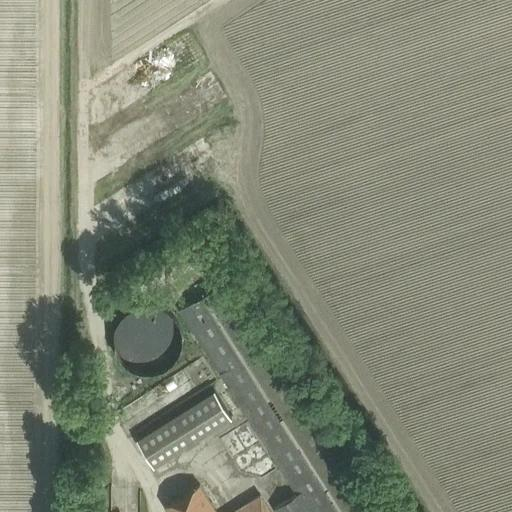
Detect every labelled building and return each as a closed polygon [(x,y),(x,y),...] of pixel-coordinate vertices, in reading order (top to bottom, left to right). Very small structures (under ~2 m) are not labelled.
[(215,104),(238,91),(222,63),(209,70),(216,84),(198,94),(192,84),(149,108),(160,127),(212,98),(215,104)] [(215,133),(169,161),(181,181),(227,153),(215,133)] [(229,281),(180,312),(297,497),(275,511),(353,511),(370,502),(229,281)] [(183,345),(183,341),(183,338),(182,334),(182,331),(180,328),(179,325),(177,322),(176,320),(173,317),(171,315),(168,313),(165,311),(162,310),(159,308),(156,308),(152,307),(149,307),(145,307),(142,308),(138,308),(136,310),(132,311),(130,313),(127,315),(124,317),(122,319),(120,322),(118,325),(117,328),(116,331),(115,334),(115,338),(114,341),(115,345),(115,348),(116,352),(117,354),(118,357),(120,360),(122,363),(124,365),(127,368),(130,370),(132,371),(136,373),(138,374),(142,375),(145,375),(149,376),(152,375),(155,375),(159,374),(162,373),(166,371),(168,370),(170,368),(173,366),(175,363),(177,361),(179,358),(180,355),(182,352),(182,348),(183,347),(183,345)] [(175,452),(231,417),(215,391),(160,426),(159,425),(132,443),(149,470),(175,453),(175,452)] [(269,511),(260,497),(235,511),(215,511),(200,486),(166,508),(168,511),(269,511)]
